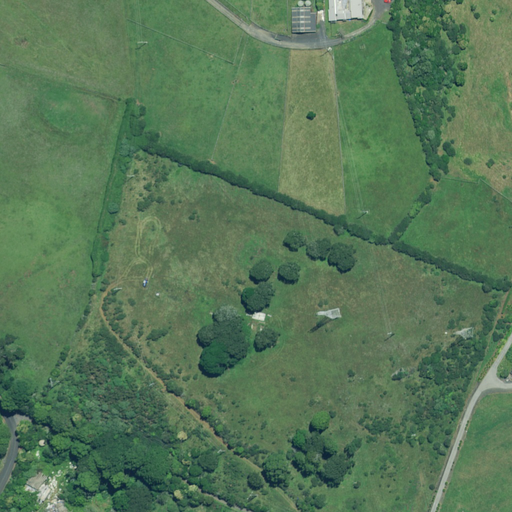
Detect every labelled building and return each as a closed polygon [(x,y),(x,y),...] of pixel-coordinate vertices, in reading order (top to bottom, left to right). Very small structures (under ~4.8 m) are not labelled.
[(329,0),(330,10),(329,10),(329,21),(338,21),(338,20),(344,20),(344,21),(348,21),(348,20),(351,20),(351,18),(363,18),(362,0),(329,0)] [(311,13),(311,8),(293,8),(293,32),(317,32),(317,13),(311,13)] [(264,325),(252,321),(249,329),(262,333),(264,325)] [(46,476),(34,470),(26,484),(38,490),(46,476)] [(68,511),(61,501),(55,506),(58,511),(68,511)]
